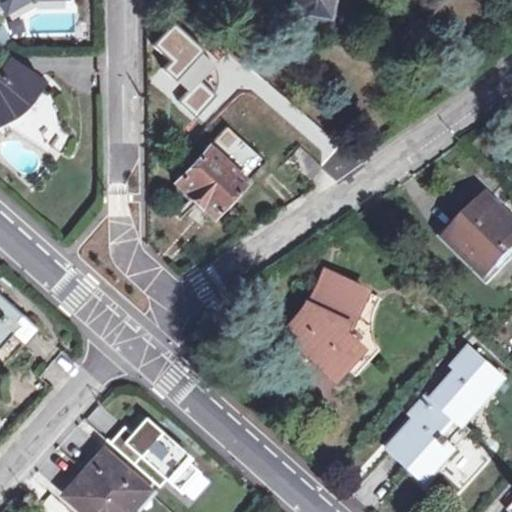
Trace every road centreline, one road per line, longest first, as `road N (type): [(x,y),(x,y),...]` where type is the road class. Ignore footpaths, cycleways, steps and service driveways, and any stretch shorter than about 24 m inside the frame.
road 1 (residential): [(175,311),(511,77)]
road 2 (tertiary): [(317,511),(140,355)]
road 3 (residential): [(120,200),(116,0)]
road 4 (residential): [(0,475),(122,339)]
road 5 (tertiary): [(122,339),(0,228)]
road 6 (residential): [(120,200),(126,249),(175,311)]
